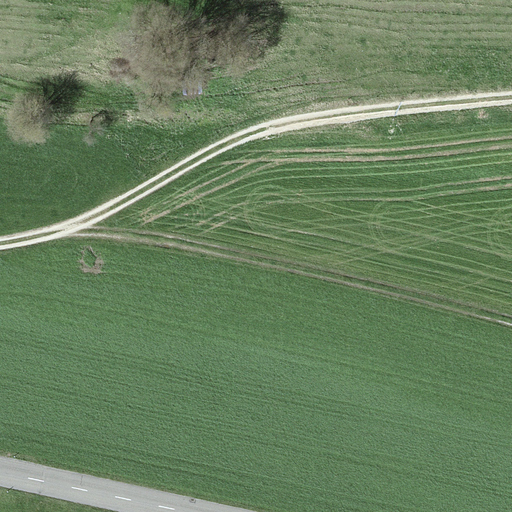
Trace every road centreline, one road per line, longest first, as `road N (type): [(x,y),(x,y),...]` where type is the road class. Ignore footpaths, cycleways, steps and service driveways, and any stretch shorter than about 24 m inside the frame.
road 1 (track): [(511,104),(253,133),(74,231),(0,249)]
road 2 (track): [(74,231),(200,246),(511,324)]
road 3 (tertiary): [(0,472),(184,511)]
